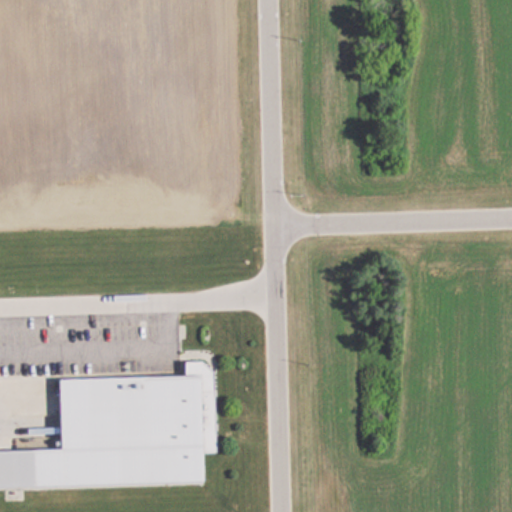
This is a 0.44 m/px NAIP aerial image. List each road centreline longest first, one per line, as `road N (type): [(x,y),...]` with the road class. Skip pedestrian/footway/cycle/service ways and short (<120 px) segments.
road 1 (residential): [(280,511),(267,0)]
road 2 (residential): [(274,221),(511,214)]
